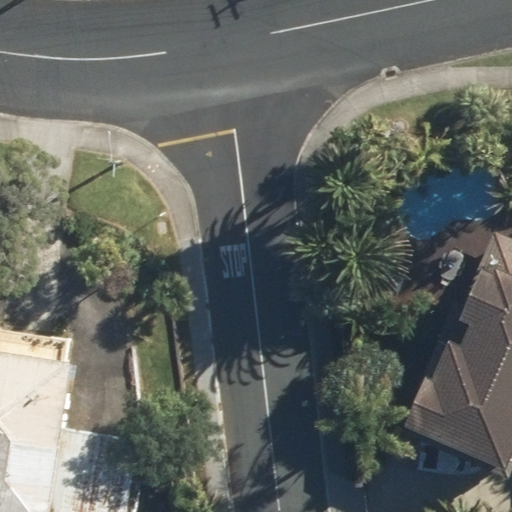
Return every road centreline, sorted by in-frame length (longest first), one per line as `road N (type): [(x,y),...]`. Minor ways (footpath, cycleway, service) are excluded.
road 1 (residential): [(278,511),(221,44)]
road 2 (residential): [(221,44),(116,57),(0,53)]
road 3 (residential): [(413,0),(221,44)]
